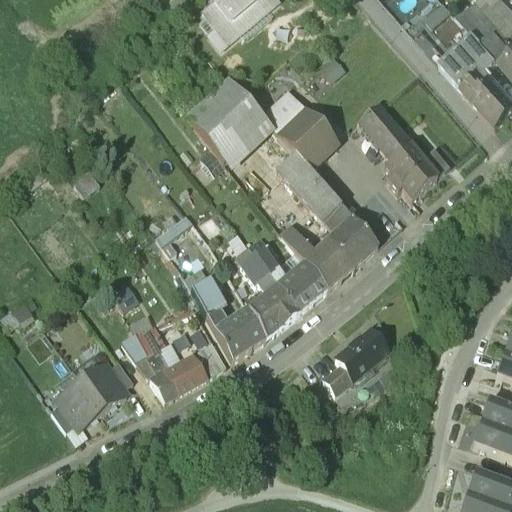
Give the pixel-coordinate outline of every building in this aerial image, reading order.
[(207,0),(215,9),(202,20),(214,34),(208,40),(218,52),(224,46),(275,3),(272,0),(207,0)] [(498,0),(475,0),(468,7),(494,35),(487,41),(493,48),(511,30),(511,13),(506,7),(498,0)] [(440,3),(420,21),(429,31),(449,13),(440,3)] [(494,35),(468,7),(451,21),(467,40),(493,67),(504,78),(511,71),(511,59),(508,55),(504,59),(493,48),(487,41),(494,35)] [(511,113),(511,109),(501,96),(490,84),(486,88),(478,80),(483,76),(493,67),(467,40),(436,66),(492,130),(511,113)] [(226,83),(194,48),(177,63),(210,99),(226,83)] [(490,84),(483,76),(478,80),(486,88),(490,84)] [(244,104),(226,83),(210,99),(198,110),(186,120),(231,175),(274,136),(260,121),(244,104)] [(269,113),(253,96),(244,104),(260,121),(269,113)] [(269,113),(260,121),(274,136),(277,140),(305,114),(288,96),(269,113)] [(190,101),(179,111),(186,120),(198,110),(190,101)] [(411,148),(378,110),(355,130),(388,167),(411,148)] [(337,149),(305,114),(277,140),(276,141),(293,159),(294,158),(310,174),(337,149)] [(411,148),(388,167),(382,172),(388,179),(385,182),(397,196),(400,193),(409,204),(438,179),(422,161),(411,148)] [(433,151),(422,161),(438,179),(449,169),(433,151)] [(310,174),(294,158),(293,159),(259,188),(282,215),(302,198),(335,236),(353,221),(310,174)] [(89,175),(72,187),(82,201),(99,189),(89,175)] [(161,246),(193,225),(186,214),(154,236),(161,246)] [(353,221),(335,236),(327,243),(351,271),(378,248),(353,221)] [(351,271),(327,243),(303,262),(327,292),(351,271)] [(283,278),(263,248),(253,255),(275,285),(283,278)] [(275,285),(253,255),(238,267),(253,288),(256,285),(263,294),(275,285)] [(303,262),(283,278),(275,285),(297,317),(327,292),(303,262)] [(206,276),(188,287),(204,313),(217,306),(223,302),(206,276)] [(128,282),(113,289),(122,308),(137,300),(128,282)] [(297,317),(275,285),(263,294),(248,305),(268,338),(297,317)] [(22,301),(2,315),(10,328),(31,314),(22,301)] [(227,320),(217,306),(204,313),(212,329),(227,320)] [(227,320),(212,329),(232,361),(266,339),(246,308),(227,320)] [(389,334),(379,321),(371,327),(381,340),(389,334)] [(153,326),(135,335),(146,355),(157,348),(164,343),(153,326)] [(381,340),(371,327),(343,350),(361,372),(388,349),(381,340)] [(212,339),(197,349),(212,373),(227,364),(212,339)] [(511,340),(510,340),(502,362),(511,366),(511,340)] [(177,363),(164,343),(157,348),(169,367),(177,363)] [(361,372),(343,350),(335,356),(339,361),(353,378),(361,372)] [(177,363),(169,367),(164,370),(179,392),(207,376),(193,354),(177,363)] [(119,361),(109,368),(124,388),(133,382),(119,361)] [(353,378),(339,361),(322,376),(335,393),(353,378)] [(403,375),(393,362),(379,374),(389,386),(403,375)] [(511,366),(502,362),(494,385),(511,391),(511,366)] [(109,368),(106,364),(81,381),(103,411),(127,393),(124,388),(109,368)] [(179,392),(164,370),(150,378),(164,400),(179,392)] [(103,411),(81,381),(58,399),(61,403),(76,424),(79,428),(103,411)] [(76,424),(61,403),(51,410),(66,431),(76,424)] [(511,417),(486,408),(478,431),(511,442),(511,417)] [(511,442),(478,431),(470,453),(511,468),(511,442)] [(511,511),(511,509),(511,493),(473,480),(465,502),(492,511),(511,511)] [(492,511),(465,502),(461,511),(492,511)]
